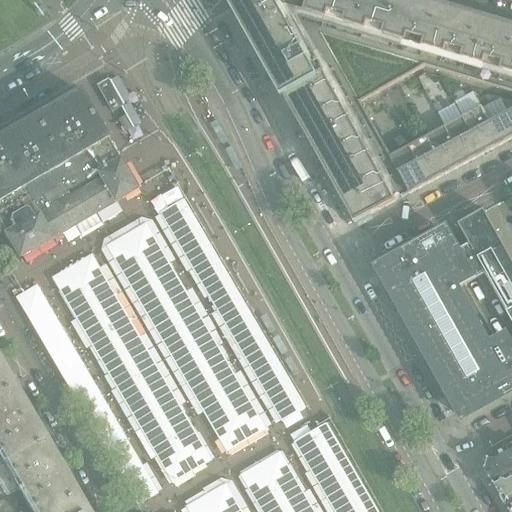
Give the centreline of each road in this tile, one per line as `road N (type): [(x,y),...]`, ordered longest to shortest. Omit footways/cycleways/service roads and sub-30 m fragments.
road 1 (tertiary): [(150,0),(220,88),(276,208),(421,471)]
road 2 (tertiary): [(332,256),(181,0)]
road 3 (tertiary): [(444,459),(332,256)]
road 4 (residential): [(0,314),(115,511)]
road 5 (residential): [(332,256),(511,167)]
road 6 (residential): [(0,72),(70,30),(102,0)]
